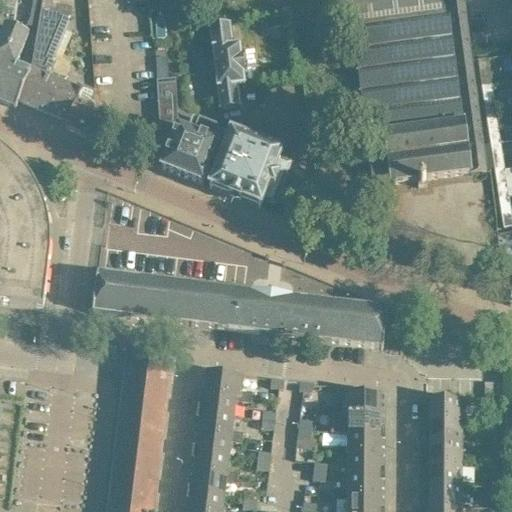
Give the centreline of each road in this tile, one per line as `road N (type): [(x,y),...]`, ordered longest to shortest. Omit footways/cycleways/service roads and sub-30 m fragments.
road 1 (residential): [(93,164),(267,240),(511,327)]
road 2 (residential): [(186,354),(389,379),(400,392),(398,511)]
road 3 (residential): [(70,340),(93,164)]
road 4 (residential): [(169,511),(186,354)]
